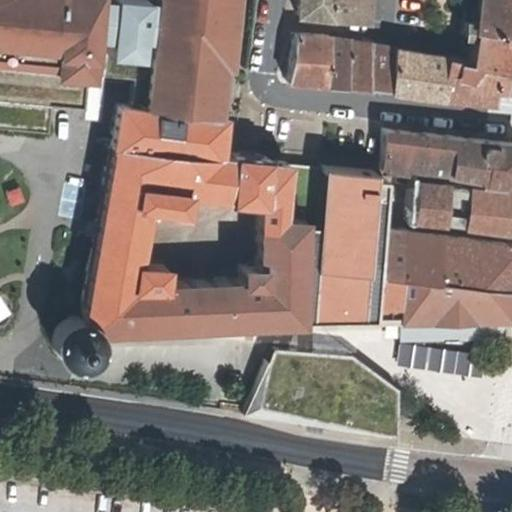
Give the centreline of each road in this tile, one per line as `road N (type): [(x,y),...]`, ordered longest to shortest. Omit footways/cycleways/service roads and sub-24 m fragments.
road 1 (primary): [(499,478),(0,399)]
road 2 (residential): [(277,0),(265,95),(511,129)]
